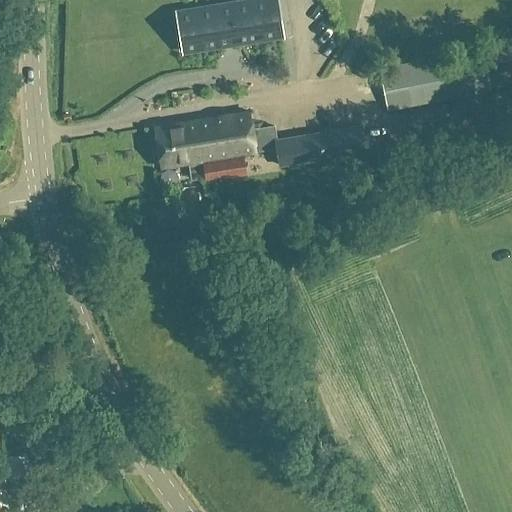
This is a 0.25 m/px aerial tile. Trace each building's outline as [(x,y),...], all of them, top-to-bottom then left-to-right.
[(221,43),(237,40),(238,42),(283,35),(276,0),(248,0),(177,12),(183,51),(221,45),(221,43)] [(491,91),(483,48),(381,69),(389,112),(491,91)] [(231,163),(231,159),(256,155),(249,110),(154,125),(161,170),(204,163),(204,167),(207,183),(234,178),(232,163),(231,163)] [(323,159),(323,162),(363,156),(359,129),(279,141),(283,166),(323,159)] [(151,230),(161,229),(159,209),(148,211),(151,230)]
